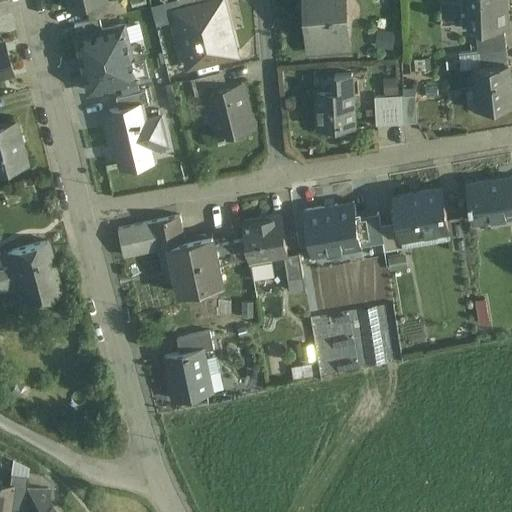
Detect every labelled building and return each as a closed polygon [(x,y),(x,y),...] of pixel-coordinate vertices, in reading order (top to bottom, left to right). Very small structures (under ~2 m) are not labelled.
[(68,0),(70,9),(88,4),(104,0),(68,0)] [(104,0),(88,4),(91,19),(127,10),(124,0),(104,0)] [(181,10),(176,11),(189,66),(236,54),(222,0),(220,0),(207,3),(181,10)] [(206,0),(178,0),(181,10),(207,3),(206,0)] [(342,0),(308,0),(312,41),(345,40),(342,0)] [(467,0),(469,26),(506,24),(505,4),(503,4),(503,0),(467,0)] [(101,17),(75,24),(79,36),(103,30),(101,17)] [(79,36),(77,37),(83,57),(84,57),(87,69),(86,70),(91,90),(137,78),(124,25),(79,36)] [(379,28),(376,45),(393,48),(395,31),(379,28)] [(504,34),(478,38),(479,52),(506,49),(504,34)] [(0,75),(13,72),(3,37),(0,37),(0,75)] [(506,49),(479,52),(481,68),(507,65),(506,49)] [(479,52),(461,55),(463,70),(475,68),(481,68),(479,52)] [(431,58),(416,60),(417,71),(432,70),(431,58)] [(481,68),(475,68),(478,96),(480,108),(511,104),(511,100),(508,65),(507,65),(481,68)] [(219,71),(192,77),(196,94),(208,91),(223,87),(223,86),(219,71)] [(335,89),(317,90),(319,128),(355,126),(352,73),(334,74),(335,89)] [(397,79),(384,79),(385,96),(398,95),(397,79)] [(243,81),(223,86),(223,87),(208,91),(219,133),(217,133),(218,136),(227,134),(227,133),(254,126),(243,81)] [(147,89),(117,96),(120,108),(141,103),(142,105),(150,103),(147,89)] [(403,95),(375,97),(377,125),(405,123),(403,95)] [(416,95),(403,95),(405,123),(417,122),(416,95)] [(478,96),(469,97),(470,109),(480,108),(478,96)] [(142,105),(141,103),(120,108),(110,110),(122,162),(154,155),(151,142),(166,138),(161,116),(145,119),(142,105)] [(0,167),(26,161),(14,119),(0,122),(0,167)] [(501,178),(468,183),(471,200),(470,200),(474,222),(475,222),(474,214),(490,211),(491,219),(511,215),(511,176),(510,176),(511,183),(502,184),(501,178)] [(442,188),(395,196),(399,221),(401,236),(449,228),(442,188)] [(354,205),(338,207),(338,205),(306,210),(314,262),(315,261),(314,251),(328,248),(329,252),(362,246),(357,217),(355,202),(353,202),(354,205)] [(379,213),(357,217),(362,246),(384,242),(381,224),(379,213)] [(282,214),(244,221),(250,257),(250,260),(272,257),(271,251),(272,251),(285,249),(286,254),(288,254),(282,214)] [(180,216),(128,227),(134,253),(171,246),(171,245),(186,241),(180,216)] [(399,221),(381,224),(384,242),(385,250),(403,247),(401,236),(399,221)] [(186,241),(171,245),(171,246),(181,293),(224,284),(219,264),(244,258),(240,239),(215,245),(213,235),(186,241)] [(247,238),(240,240),(244,258),(250,257),(247,238)] [(47,240),(0,252),(0,257),(2,265),(10,262),(12,267),(0,270),(0,285),(16,281),(22,306),(63,295),(47,240)] [(286,254),(284,254),(290,290),(306,288),(300,252),(288,254),(286,254)] [(490,297),(479,298),(482,322),(493,321),(490,297)] [(211,330),(177,337),(180,352),(203,347),(204,350),(214,347),(211,330)] [(180,352),(165,355),(174,398),(212,390),(209,372),(220,370),(217,355),(205,357),(204,350),(203,347),(180,352)] [(29,467),(12,459),(10,474),(28,476),(29,467)] [(28,476),(10,474),(9,486),(10,486),(7,510),(23,511),(26,488),(28,476)] [(9,486),(0,484),(0,511),(7,511),(7,510),(10,486),(9,486)] [(50,491),(26,488),(23,511),(39,511),(40,509),(48,502),(50,491)]
